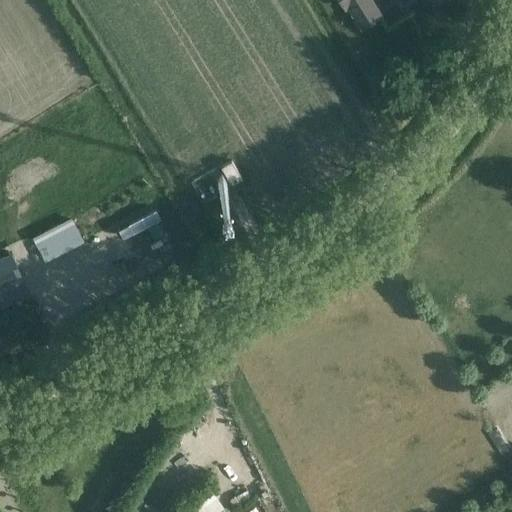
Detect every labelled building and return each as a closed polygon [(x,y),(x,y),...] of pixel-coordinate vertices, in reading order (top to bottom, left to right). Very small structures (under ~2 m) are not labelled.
[(339,0),(345,8),(347,7),(360,28),(381,15),(371,0),(339,0)] [(241,179),(231,161),(221,168),(231,185),(241,179)] [(29,226),(40,251),(80,233),(68,208),(29,226)] [(0,305),(28,293),(10,252),(0,256),(0,305)] [(209,486),(186,500),(192,508),(214,494),(209,486)] [(247,488),(238,493),(243,501),(252,496),(247,488)] [(227,511),(221,502),(205,511),(227,511)]
